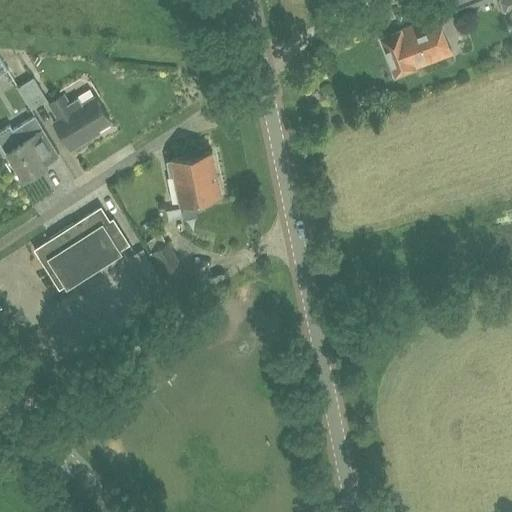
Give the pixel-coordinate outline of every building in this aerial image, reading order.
[(453,0),(458,11),(485,0),(453,0)] [(511,0),(500,0),(505,10),(511,7),(511,0)] [(396,73),(452,52),(438,13),(381,35),(396,73)] [(0,86),(0,74),(9,70),(0,55),(0,87),(0,86)] [(31,108),(48,97),(34,75),(17,85),(31,108)] [(91,131),(110,120),(96,96),(74,109),(64,93),(50,101),(60,118),(55,121),(71,148),(93,135),(91,131)] [(61,152),(38,113),(14,128),(11,123),(0,129),(0,140),(6,151),(8,150),(24,177),(47,163),(46,161),(61,152)] [(180,200),(221,192),(212,149),(171,158),(172,158),(167,159),(170,175),(175,174),(180,200)] [(52,236),(35,247),(60,287),(68,282),(68,283),(74,279),(89,269),(90,270),(99,264),(98,263),(114,253),(120,250),(115,243),(125,237),(129,243),(130,242),(114,216),(110,218),(101,205),(75,221),(74,219),(50,234),(52,236)] [(181,306),(202,294),(168,239),(148,251),(181,306)] [(143,249),(129,257),(157,305),(171,297),(143,249)] [(50,385),(62,377),(56,369),(45,377),(50,385)]
